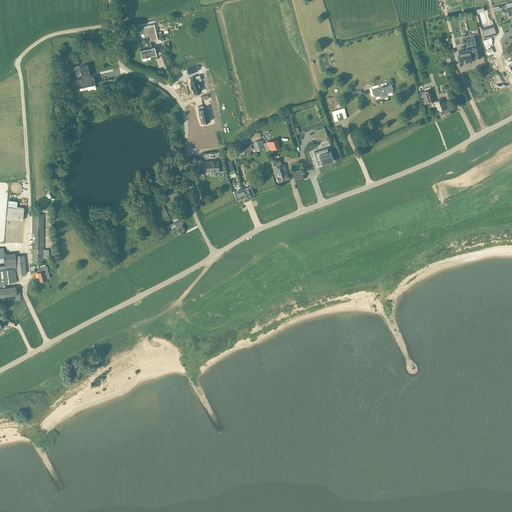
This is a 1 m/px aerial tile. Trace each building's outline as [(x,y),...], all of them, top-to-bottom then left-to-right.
[(154,24),(157,38),(162,37),(161,32),(168,30),(167,28),(178,26),(179,28),(190,25),(187,16),(154,24)] [(157,39),(157,38),(154,24),(144,26),(135,28),(137,35),(145,33),(147,41),(151,40),(157,39)] [(497,34),(494,25),(482,28),(485,38),(497,34)] [(471,38),(472,46),(480,44),(478,36),(471,38)] [(460,61),(461,62),(465,61),(465,62),(468,61),(473,60),(472,58),(475,58),(482,56),(480,46),(473,48),(458,51),(459,55),(457,56),(456,57),(457,61),(458,61),(460,61)] [(155,47),(153,47),(149,48),(140,50),(142,58),(156,54),(155,47)] [(87,65),(80,66),(82,79),(77,80),(79,87),(95,84),(93,76),(90,77),(87,65)] [(197,66),(187,70),(189,74),(198,71),(197,66)] [(194,76),(190,78),(191,81),(190,82),(191,85),(191,86),(191,88),(192,88),(194,93),(197,92),(197,93),(198,92),(201,91),(198,81),(201,80),(200,74),(195,76),(194,76)] [(381,95),(382,99),(388,97),(387,93),(393,92),(390,80),(380,83),(381,87),(373,89),(375,97),(381,95)] [(428,97),(427,97),(429,103),(434,101),(430,88),(425,90),(428,97)] [(451,114),(449,108),(448,108),(444,99),(435,102),(437,109),(438,112),(441,112),(443,117),(451,114)] [(203,105),(197,106),(201,123),(210,121),(207,107),(203,108),(203,105)] [(324,127),(315,130),(318,140),(327,137),(324,127)] [(276,138),(270,141),(266,142),(269,151),(280,147),(276,138)] [(251,149),(256,148),(257,151),(262,149),(260,140),(253,142),(253,143),(250,144),(251,149)] [(328,151),(327,147),(314,152),(318,164),(321,163),(322,165),(334,161),(330,151),(328,151)] [(205,171),(206,171),(206,172),(219,171),(218,161),(206,161),(206,167),(205,167),(204,168),(204,171),(205,171)] [(272,168),(275,178),(277,177),(287,174),(284,164),(272,168)] [(301,172),(293,174),(295,182),(304,179),(301,172)] [(287,174),(277,177),(279,183),(289,179),(287,174)] [(0,192),(8,192),(8,175),(0,175),(0,192)] [(245,189),(248,196),(254,194),(251,186),(245,189)] [(240,191),(243,198),(248,196),(245,189),(240,191)] [(243,198),(240,191),(235,193),(238,200),(243,198)] [(8,200),(6,218),(22,220),(24,208),(17,207),(17,201),(8,200)] [(162,204),(154,208),(160,218),(168,214),(162,204)] [(32,214),(32,233),(43,233),(43,214),(32,214)] [(181,224),(183,223),(178,214),(172,217),(175,224),(171,225),(170,224),(166,226),(169,232),(173,230),(175,233),(179,231),(180,233),(185,231),(182,224),(181,224)] [(43,249),(43,233),(32,233),(32,261),(43,261),(43,257),(49,257),(49,249),(43,249)] [(38,268),(39,272),(38,272),(40,281),(46,279),(50,278),(46,266),(38,268)] [(0,274),(1,280),(0,280),(0,286),(3,286),(4,286),(4,283),(16,282),(16,275),(15,269),(5,270),(0,270),(0,274)]
